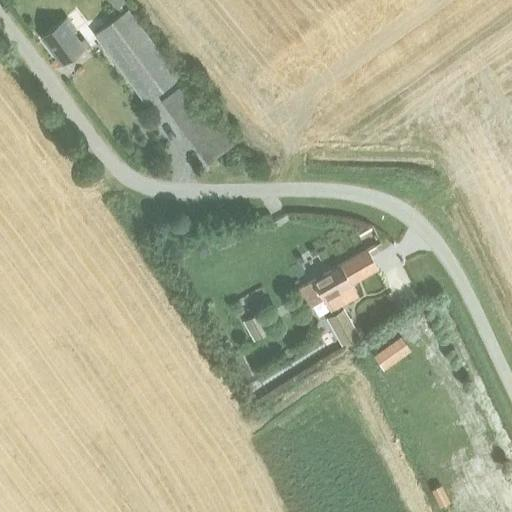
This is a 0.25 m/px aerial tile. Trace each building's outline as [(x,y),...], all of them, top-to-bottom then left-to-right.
[(146,101),(179,76),(129,7),(95,32),(146,101)] [(64,20),(42,36),(62,63),(84,48),(64,20)] [(208,163),(234,144),(186,79),(161,99),(208,163)] [(194,244),(194,249),(197,253),(202,254),(206,251),(207,246),(204,242),(199,241),(194,244)] [(368,248),(314,279),(299,287),(310,307),(324,299),(330,310),(347,301),(344,296),(356,289),(352,283),(379,268),(368,248)] [(344,308),(328,317),(343,345),(360,335),(344,308)] [(260,313),(245,320),(255,340),(270,332),(260,313)] [(401,335),(374,354),(381,364),(407,345),(401,335)]
